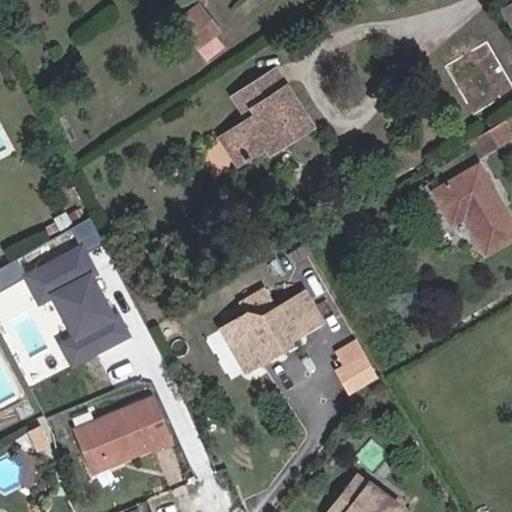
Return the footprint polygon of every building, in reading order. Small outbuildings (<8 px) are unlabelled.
[(511,25),(511,4),(503,10),(511,25)] [(203,28),(194,11),(181,20),(193,42),(201,37),(198,30),(203,28)] [(282,144),(311,125),(276,69),(234,95),(246,114),(252,110),(255,115),(249,119),(220,137),(237,163),(266,143),(278,136),(282,144)] [(252,110),(246,114),(249,119),(255,115),(252,110)] [(496,124),(473,138),(481,152),(505,139),(496,124)] [(270,151),(282,144),(278,136),(266,143),(270,151)] [(393,175),(416,161),(406,143),(382,157),(393,175)] [(511,239),(511,230),(476,168),(431,194),(449,225),(462,218),(484,256),(511,239)] [(82,242),(22,269),(38,303),(55,296),(71,333),(59,339),(70,364),(130,338),(89,248),(103,242),(91,215),(74,223),(82,242)] [(223,337),(236,359),(247,377),(269,364),(267,360),(289,347),(320,329),(304,302),(277,318),(266,299),(245,311),(251,321),(223,337)] [(357,336),(348,320),(334,327),(344,344),(357,336)] [(346,395),(380,375),(357,336),(344,344),(323,356),(346,395)] [(289,347),(267,360),(269,364),(291,351),(289,347)] [(168,443),(148,399),(73,431),(85,463),(118,449),(122,457),(149,447),(150,450),(168,443)] [(118,449),(85,463),(89,471),(122,457),(118,449)] [(200,477),(206,511),(225,511),(237,510),(230,472),(200,477)] [(395,511),(401,505),(360,473),(329,511),(395,511)]
